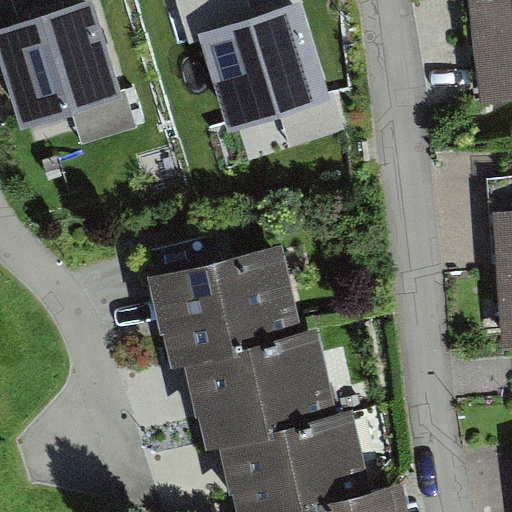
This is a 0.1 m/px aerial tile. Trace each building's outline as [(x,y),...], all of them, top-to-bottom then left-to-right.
[(92,0),(54,12),(0,28),(0,52),(23,128),(74,112),(84,145),(139,128),(128,91),(122,93),(93,0),(92,0)] [(242,0),(178,0),(193,45),(215,39),(237,116),(326,94),(297,6),(248,20),(242,0)] [(511,0),(471,0),(484,109),(511,105),(511,0)] [(511,211),(497,213),(506,347),(511,347),(511,211)] [(149,274),(215,259),(209,236),(135,253),(143,287),(151,285),(149,274)] [(301,329),(283,244),(215,259),(149,274),(151,285),(161,332),(166,331),(173,365),(185,362),(242,349),(240,343),(301,329)] [(340,410),(320,325),(301,329),(240,343),(242,349),(185,362),(197,413),(202,412),(209,446),(219,444),(274,432),(272,425),(340,410)] [(372,489),(354,407),(340,410),(272,425),(274,432),(219,444),(230,494),(235,493),(239,511),(299,511),(316,508),(315,502),(372,489)] [(409,511),(403,482),(372,489),(315,502),(316,508),(299,511),(409,511)]
